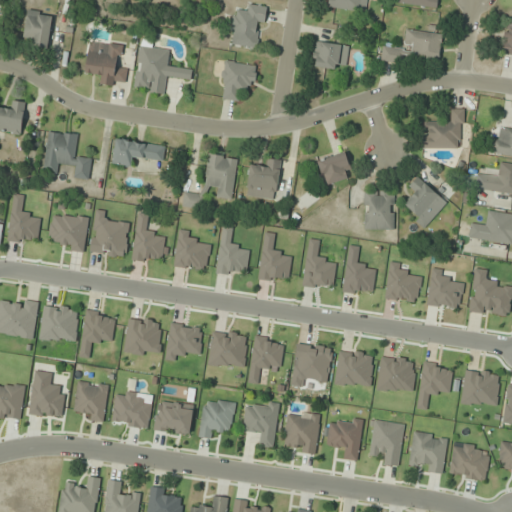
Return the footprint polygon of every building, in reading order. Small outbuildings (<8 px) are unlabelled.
[(366,0),(329,0),(328,7),(365,12),(366,0)] [(438,8),(439,0),(397,0),(397,4),(438,8)] [(266,6),(246,4),(245,13),(234,12),(231,45),(262,48),(266,6)] [(48,49),(53,14),(28,11),(24,39),(31,39),(31,46),(48,49)] [(511,20),(507,20),(502,54),(511,55),(511,20)] [(443,34),(407,30),(404,48),(411,49),(410,57),(439,61),(443,34)] [(165,94),(168,76),(191,80),(192,69),(169,66),(171,50),(153,48),(154,38),(141,36),(133,90),(165,94)] [(122,44),(90,39),(84,72),(103,75),(101,83),(125,87),(128,68),(118,66),(122,44)] [(348,45),(316,42),(314,67),(346,70),(348,45)] [(404,48),(383,45),(382,60),(402,62),(404,48)] [(245,102),(247,84),(255,85),(258,65),(224,61),(220,99),(245,102)] [(26,103),(14,101),(12,110),(0,108),(0,131),(21,134),(26,103)] [(464,109),(453,109),(453,120),(423,120),(423,149),(464,149),(464,109)] [(511,156),(511,131),(495,129),(491,154),(511,156)] [(89,180),(92,159),(76,157),(78,134),(48,131),(44,172),(59,174),(60,166),(75,167),(74,178),(89,180)] [(163,162),(165,146),(116,139),(112,164),(132,167),(134,157),(163,162)] [(353,176),(345,152),(317,161),(325,185),(353,176)] [(238,157),(208,154),(203,195),(185,193),(184,206),(203,208),(205,187),(217,189),(216,197),(233,199),(238,157)] [(246,196),(275,200),(280,162),(270,160),(269,169),(250,166),(246,196)] [(476,189),(511,193),(511,164),(500,163),(498,176),(478,174),(476,189)] [(448,199),(416,177),(409,187),(416,192),(402,211),(426,229),(448,199)] [(364,191),(364,230),(394,230),(394,191),(364,191)] [(90,253),(126,257),(130,224),(107,221),(108,211),(95,209),(90,253)] [(511,244),(511,214),(488,211),(486,221),(472,218),(469,238),(511,244)] [(49,238),(58,239),(57,249),(85,252),(89,217),(52,213),(49,238)] [(343,292),(372,296),(376,267),(357,264),(359,247),(349,245),(343,292)] [(0,300),(0,333),(34,339),(39,303),(1,297),(0,300)] [(80,307),(43,304),(40,340),(78,343),(80,307)] [(332,347),(296,342),(291,385),(303,387),(305,378),(328,381),(332,347)] [(426,409),(429,391),(449,394),(453,366),(423,362),(417,408),(426,409)] [(67,386),(52,384),(53,373),(34,370),(28,414),(63,419),(67,386)] [(110,385),(78,380),(73,410),(83,411),(82,419),(104,422),(110,385)] [(26,385),(0,382),(0,418),(21,421),(26,385)] [(149,428),(151,405),(143,404),(144,394),(116,391),(112,425),(149,428)] [(198,437),(209,439),(210,429),(231,432),(236,403),(205,398),(198,437)] [(242,432),(262,435),(261,446),(273,448),(280,404),(247,399),(242,432)] [(194,406),(159,400),(154,430),(190,436),(194,406)] [(320,412),(286,410),(284,451),(318,453),(320,412)] [(359,461),(363,420),(340,417),(339,425),(329,424),(327,447),(346,449),(345,459),(359,461)] [(399,467),(405,425),(372,420),(367,452),(383,454),(382,465),(399,467)] [(443,473),(448,436),(413,431),(408,469),(443,473)] [(497,464),(506,466),(505,473),(511,474),(511,443),(501,441),(497,464)] [(481,446),(454,442),(449,477),(486,482),(489,457),(480,456),(481,446)] [(96,511),(100,478),(89,477),(88,486),(62,483),(58,511),(96,511)] [(138,511),(141,494),(121,492),(122,482),(108,480),(104,511),(138,511)] [(182,511),(184,500),(171,498),(172,490),(151,487),(146,511),(182,511)]
